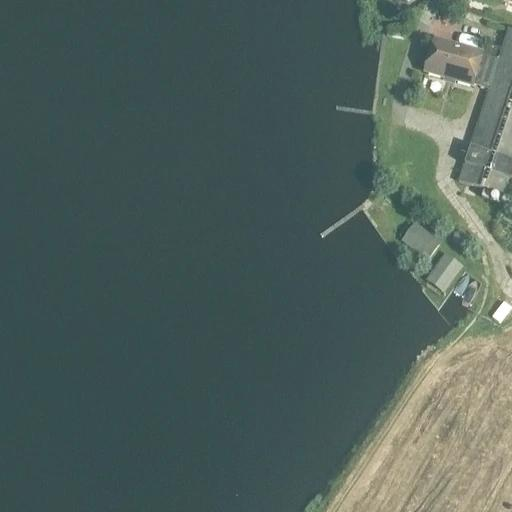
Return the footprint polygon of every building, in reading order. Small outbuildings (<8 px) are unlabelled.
[(484,16),(486,8),(467,1),(464,10),(484,16)] [(459,185),(507,200),(511,184),(511,32),(509,31),(499,63),(482,57),(483,57),(435,41),(424,75),(446,81),(445,84),(453,86),(454,83),(473,89),(473,88),(488,93),(459,185)] [(412,226),(408,224),(399,237),(403,240),(400,243),(427,263),(442,243),(414,223),(412,226)] [(473,239),(459,230),(458,233),(452,229),(447,236),(453,241),(452,242),(465,251),(473,239)] [(428,285),(425,288),(438,297),(441,293),(445,295),(464,268),(444,254),(424,282),(428,285)]
